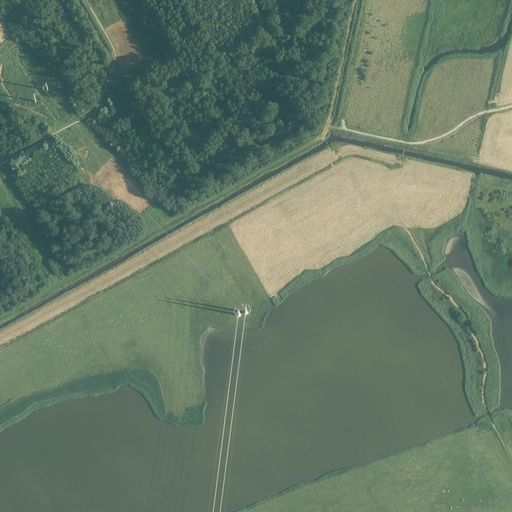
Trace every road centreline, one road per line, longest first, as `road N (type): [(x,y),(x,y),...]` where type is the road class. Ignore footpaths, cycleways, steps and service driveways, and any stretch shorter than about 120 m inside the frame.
road 1 (track): [(85,0),(115,53),(98,107),(0,165)]
road 2 (track): [(332,127),(418,143),(511,106)]
